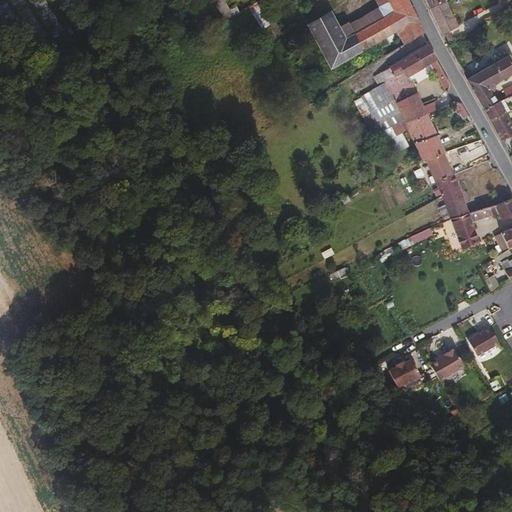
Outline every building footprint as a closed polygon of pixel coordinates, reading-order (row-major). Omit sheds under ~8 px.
[(266,8),(261,0),(254,0),(247,4),(261,26),(267,22),(270,28),(276,25),(266,8)] [(261,0),(266,8),(281,0),(261,0)] [(408,1),(407,0),(389,0),(393,8),(394,9),(408,1)] [(456,24),(444,0),(438,0),(428,5),(439,29),(443,29),(444,30),(456,24)] [(395,27),(415,15),(408,1),(394,9),(393,8),(387,12),(395,27)] [(359,48),(353,31),(343,36),(328,8),(303,23),(329,66),(359,48)] [(395,27),(387,12),(366,23),(375,38),(382,35),(386,40),(394,35),(391,29),(395,27)] [(408,37),(421,29),(415,15),(395,27),(400,35),(405,33),(406,33),(408,37)] [(359,48),(375,38),(366,23),(353,31),(359,48)] [(424,111),(438,106),(434,97),(421,103),(408,80),(406,81),(403,75),(434,57),(425,40),(377,68),(382,78),(387,89),(404,122),(424,111)] [(384,53),(392,47),(386,40),(378,45),(384,53)] [(496,99),(485,85),(511,68),(511,49),(465,76),(482,107),(496,99)] [(446,86),(448,82),(448,80),(445,76),(439,80),(443,88),(446,86)] [(357,108),(387,89),(382,78),(350,94),(357,108)] [(505,95),(511,91),(511,82),(502,87),(505,95)] [(404,122),(387,89),(357,108),(372,137),(393,127),(404,122)] [(463,109),(459,101),(451,97),(452,100),(450,100),(455,110),(458,109),(459,111),(463,109)] [(511,129),(511,125),(497,98),(496,99),(482,107),(500,137),(505,134),(506,135),(508,135),(508,133),(511,131),(511,129)] [(436,133),(424,111),(404,122),(413,141),(434,134),(436,133)] [(379,151),(400,142),(393,127),(372,137),(379,151)] [(441,150),(434,134),(413,141),(421,157),(425,156),(441,150)] [(450,171),(441,150),(425,156),(434,178),(450,171)] [(466,210),(460,194),(450,171),(434,178),(443,197),(448,210),(450,215),(466,210)] [(492,201),(490,195),(477,200),(479,205),(488,202),(492,201)] [(511,200),(510,195),(492,201),(488,202),(491,211),(496,209),(498,215),(511,211),(511,200)] [(468,218),(491,211),(488,202),(479,205),(466,210),(468,218)] [(476,238),(468,218),(466,210),(450,215),(449,215),(461,245),(476,238)] [(511,243),(511,222),(498,229),(506,247),(510,252),(511,250),(508,245),(511,243)] [(430,227),(398,241),(401,249),(433,235),(430,227)] [(328,267),(332,277),(345,272),(342,262),(328,267)] [(494,275),(485,279),(490,290),(498,286),(494,275)] [(475,352),(497,339),(487,323),(466,336),(475,352)] [(439,377),(464,363),(454,346),(453,347),(452,346),(444,351),(444,352),(440,355),(430,361),(439,377)] [(399,386),(420,373),(411,357),(404,361),(402,360),(395,364),(396,366),(389,370),(399,386)] [(499,383),(495,376),(489,380),(493,387),(499,383)]
